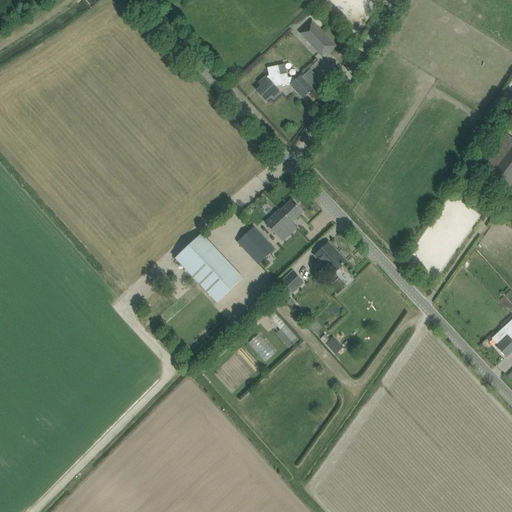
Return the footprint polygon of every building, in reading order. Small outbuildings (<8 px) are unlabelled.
[(305,29),(301,34),(319,53),(324,49),(328,54),(336,46),(312,21),(304,28),(305,29)] [(269,75),(265,78),(260,82),(263,85),(257,91),(266,101),(277,90),(275,87),(276,86),(282,85),(282,86),(289,85),(291,86),(303,98),(312,90),(299,76),(296,78),(289,77),(288,78),(287,73),(280,74),(278,65),(267,68),(269,75)] [(511,188),(511,187),(511,138),(508,136),(484,169),(511,188)] [(278,236),(283,241),(289,235),(296,228),(292,223),(291,222),(302,213),(291,201),(280,211),(280,210),(272,217),(265,223),(278,237),(278,236)] [(246,219),(242,223),(247,229),(252,225),(246,219)] [(237,243),(258,264),(274,249),(254,227),(237,243)] [(201,234),(175,259),(217,303),(243,278),(201,234)] [(327,245),(315,256),(321,261),(332,273),(333,275),(346,262),(338,253),(336,254),(327,245)] [(292,272),(278,286),(288,297),(303,283),(292,272)] [(219,306),(235,322),(246,311),(230,296),(219,306)] [(272,310),(267,315),(293,344),(298,340),(272,310)] [(239,322),(234,327),(238,331),(243,326),(239,322)] [(275,341),(260,324),(254,330),(269,347),(275,341)] [(511,333),(497,348),(506,358),(511,351),(511,333)] [(324,335),(321,339),(326,344),(329,340),(324,335)] [(264,352),(249,336),(244,341),(259,357),(264,352)] [(332,339),(326,344),(336,354),(341,349),(332,339)] [(253,361),(239,345),(233,351),(248,366),(253,361)] [(244,373),(227,356),(222,361),(238,379),(244,373)] [(230,382),(215,367),(210,372),(224,388),(230,382)]
